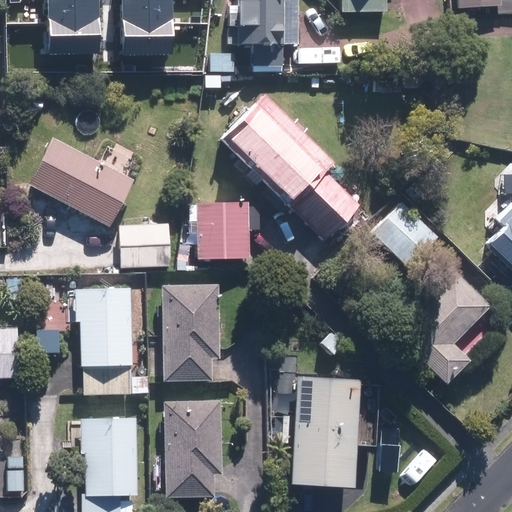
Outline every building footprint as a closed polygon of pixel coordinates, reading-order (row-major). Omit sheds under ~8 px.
[(48,0),(49,23),(100,21),(99,0),(48,0)] [(127,0),(128,21),(179,20),(178,0),(127,0)] [(288,0),(230,0),(231,43),(247,43),(247,64),(273,64),(273,42),(289,42),(288,0)] [(335,0),(336,14),(378,13),(377,0),(335,0)] [(495,8),(494,0),(455,0),(456,10),(495,8)] [(128,21),(130,54),(180,52),(179,20),(128,21)] [(49,23),(50,55),(100,54),(100,21),(49,23)] [(230,58),(201,56),(199,76),(229,78),(230,58)] [(260,98),(215,143),(281,210),(283,209),(315,242),(352,206),(320,174),(328,167),(260,98)] [(47,144),(24,187),(101,228),(124,186),(47,144)] [(429,240),(397,206),(368,233),(401,267),(429,240)] [(238,208),(191,208),(192,259),(238,258),(238,208)] [(511,214),(478,247),(511,281),(511,214)] [(163,228),(115,228),(115,264),(163,264),(163,228)] [(481,309),(446,274),(388,333),(437,381),(457,361),(443,348),(481,309)] [(16,279),(0,278),(0,290),(1,291),(0,304),(15,305),(16,279)] [(211,289),(156,290),(158,383),(205,382),(205,360),(212,360),(211,289)] [(123,293),(74,295),(78,396),(127,395),(123,293)] [(0,332),(0,379),(12,379),(11,333),(0,332)] [(342,385),(287,382),(281,486),(337,489),(342,385)] [(213,405),(157,406),(160,498),(206,497),(206,477),(214,477),(213,405)] [(131,498),(129,422),(73,423),(75,511),(128,511),(128,498),(131,498)] [(22,459),(3,458),(2,496),(20,497),(22,459)]
